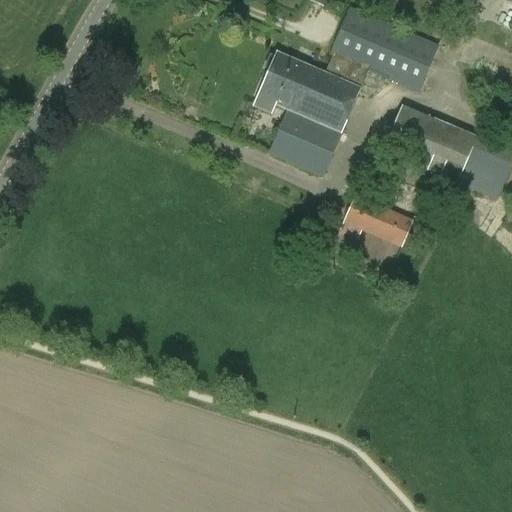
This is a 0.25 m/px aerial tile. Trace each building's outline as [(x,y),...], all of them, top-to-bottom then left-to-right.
[(350,9),(331,53),(333,53),(369,69),(367,73),(418,94),(438,47),(350,9)] [(324,74),(360,89),(367,73),(369,69),(333,53),(324,74)] [(276,55),(275,58),(269,56),(263,71),(268,73),(265,81),(349,117),(361,89),(360,89),(324,74),(276,55)] [(349,117),(265,81),(254,108),(270,115),(273,107),(286,112),(267,156),(323,180),(341,135),(349,117)] [(511,154),(401,107),(382,154),(496,202),(511,163),(511,154)] [(413,222),(354,196),(343,224),(401,249),(413,222)]
